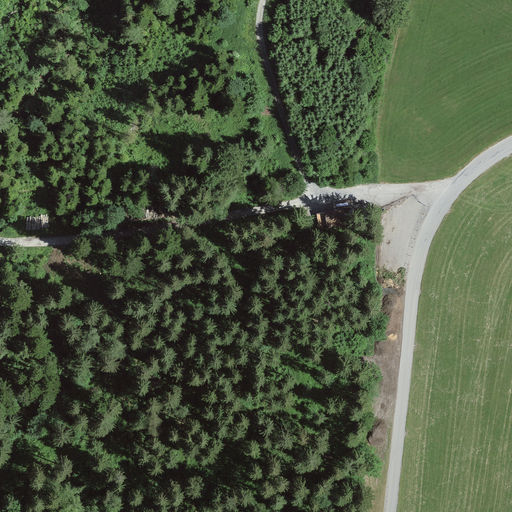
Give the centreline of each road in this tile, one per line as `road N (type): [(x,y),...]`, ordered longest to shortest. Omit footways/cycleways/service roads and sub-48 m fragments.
road 1 (track): [(449,193),(397,189),(0,241)]
road 2 (unclassified): [(389,511),(419,250),(449,193),(511,146)]
road 3 (track): [(315,198),(264,53),(263,0)]
